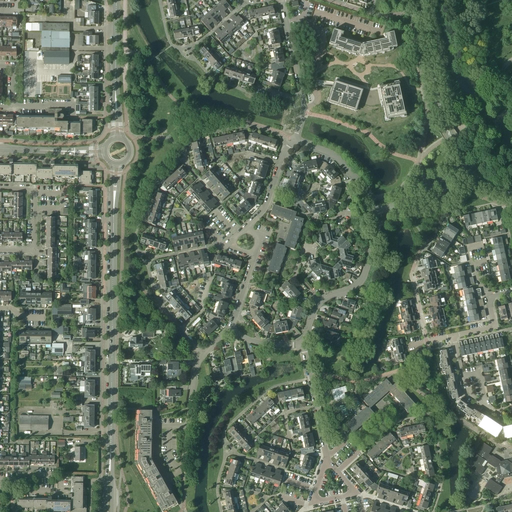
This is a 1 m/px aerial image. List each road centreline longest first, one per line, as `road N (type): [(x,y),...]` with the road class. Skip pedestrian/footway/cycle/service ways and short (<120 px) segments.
road 1 (secondary): [(110,446),(113,212)]
road 2 (tertiary): [(455,145),(419,0)]
road 3 (residential): [(292,140),(303,106),(281,0)]
road 4 (residential): [(183,472),(199,353)]
